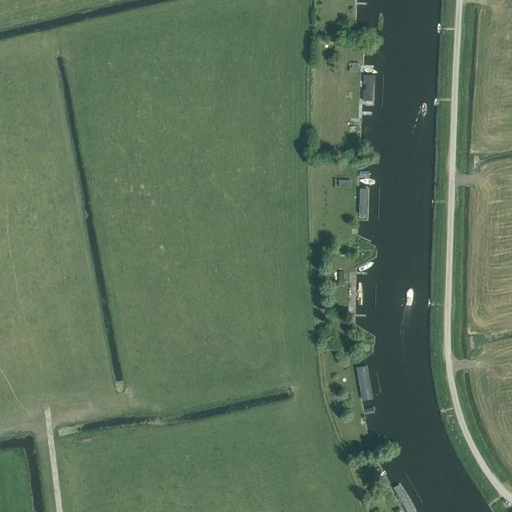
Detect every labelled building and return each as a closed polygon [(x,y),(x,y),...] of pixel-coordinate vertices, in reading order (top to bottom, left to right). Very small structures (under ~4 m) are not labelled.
[(379,68),(365,68),(363,107),(376,108),(379,68)] [(370,187),(360,186),(360,222),(370,222),(370,187)] [(357,312),(368,313),(369,284),(358,283),(357,312)] [(366,370),(358,371),(361,391),(369,390),(366,370)] [(418,511),(406,488),(398,492),(408,511),(418,511)]
